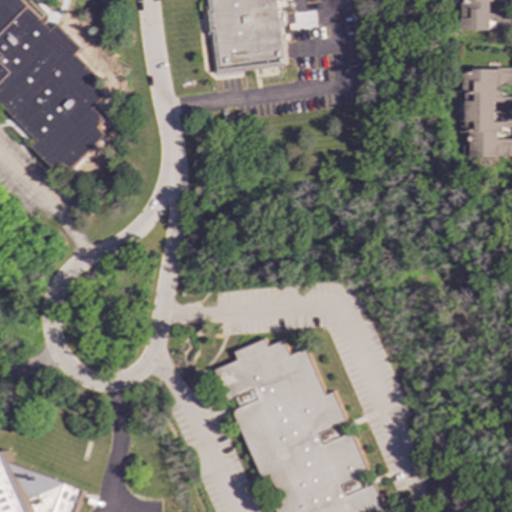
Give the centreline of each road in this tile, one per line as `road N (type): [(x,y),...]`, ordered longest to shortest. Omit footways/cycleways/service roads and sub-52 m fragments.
road 1 (residential): [(171,156),(146,221),(72,270),(53,300),(58,354),(87,382),(121,383),(139,373),(154,346),(175,227),(171,156)]
road 2 (residential): [(171,156),(146,0)]
